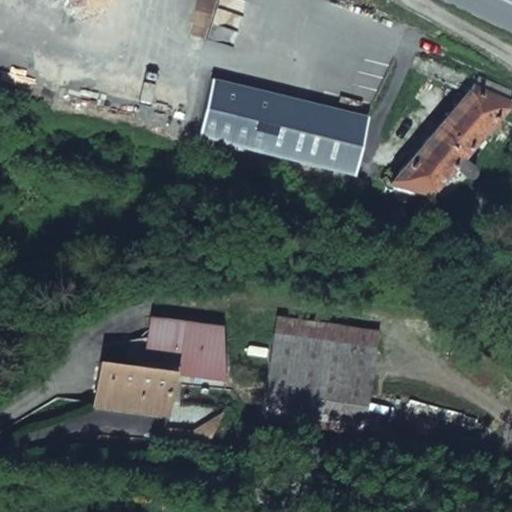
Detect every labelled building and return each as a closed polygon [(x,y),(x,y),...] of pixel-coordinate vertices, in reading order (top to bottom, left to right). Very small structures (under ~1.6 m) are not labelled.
[(273,95),(211,80),(197,136),(345,172),(355,162),(364,118),(273,95)] [(511,92),(480,80),(471,89),(507,102),(510,103),(511,104),(511,92)] [(273,95),(364,118),(367,103),(276,81),(273,95)] [(461,158),(510,103),(507,102),(471,89),(390,181),(388,184),(429,195),(452,168),(465,178),(469,179),(473,177),(475,174),(475,170),(474,169),(474,168),(461,158)] [(272,332),(373,345),(375,328),(274,315),(272,332)] [(149,320),(142,369),(173,373),(172,375),(224,381),(222,329),(149,320)] [(373,345),(272,332),(261,410),(363,423),(373,345)] [(447,353),(482,381),(495,364),(461,336),(447,353)] [(142,369),(99,364),(94,406),(166,415),(172,375),(173,373),(142,369)]
